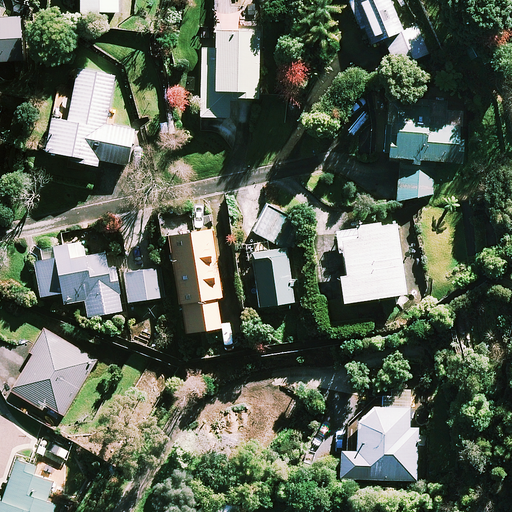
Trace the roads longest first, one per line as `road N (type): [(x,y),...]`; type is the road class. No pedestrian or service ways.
road 1 (residential): [(0,237),(313,166)]
road 2 (residential): [(196,388),(123,511)]
